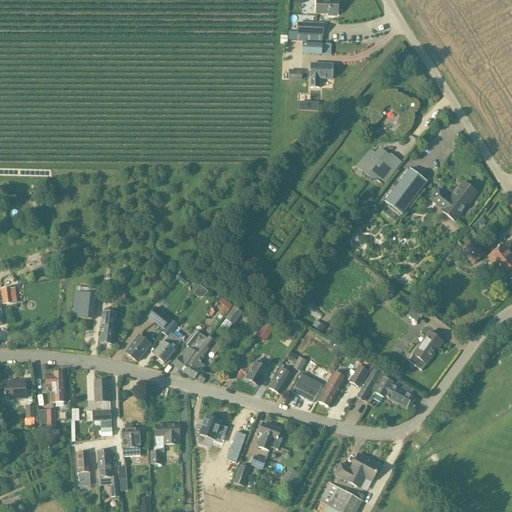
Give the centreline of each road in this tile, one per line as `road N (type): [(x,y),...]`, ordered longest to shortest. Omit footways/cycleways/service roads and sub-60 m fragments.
road 1 (unclassified): [(511,311),(491,326),(422,420),(396,435),(357,433),(86,364),(0,359)]
road 2 (unclassified): [(387,0),(504,186)]
